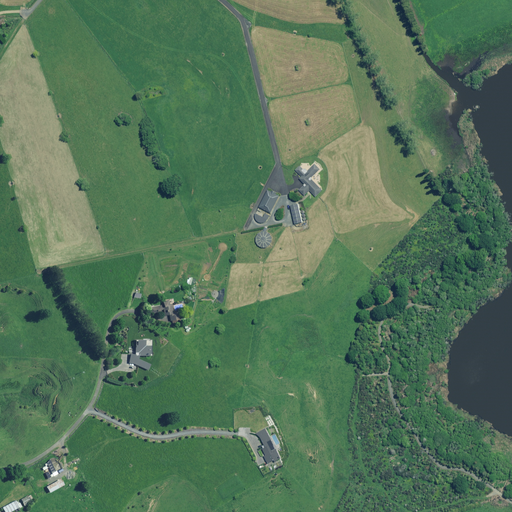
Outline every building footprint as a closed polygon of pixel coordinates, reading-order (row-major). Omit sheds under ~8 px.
[(308,171),(307,169),(303,169),(300,166),(296,170),(303,177),(300,179),(305,184),(304,185),(304,186),(300,190),(305,195),(310,190),(316,196),(322,190),(312,180),(313,178),(312,177),(320,170),(315,164),(308,171)] [(279,196),(268,190),(259,207),(271,213),(279,196)] [(298,204),(291,206),(295,224),(302,222),(298,204)] [(265,214),(264,217),(255,213),(255,214),(255,216),(255,217),(255,218),(255,219),(256,220),(257,221),(258,222),(259,223),(260,223),(261,223),(262,223),(264,223),(265,223),(266,222),(267,221),(268,221),(268,219),(270,216),(265,214)] [(265,231),(264,231),(263,231),(261,232),(260,232),(259,233),(258,234),(257,235),(256,237),(256,238),(256,240),(256,241),(256,242),(257,244),(257,245),(258,246),(260,247),(261,248),(262,248),(264,248),(265,248),(267,248),(268,247),(269,246),(270,245),(271,244),(272,243),(272,241),(272,240),(272,238),(272,237),(271,236),(270,234),(269,233),(268,232),(267,232),(265,231)] [(169,300),(163,302),(164,307),(161,308),(161,305),(149,308),(150,313),(154,312),(154,314),(162,312),(161,310),(163,309),(165,316),(169,315),(171,321),(172,321),(172,323),(180,322),(179,316),(175,317),(174,314),(172,314),(171,312),(173,312),(171,305),(170,305),(169,300)] [(130,354),(129,363),(134,364),(149,370),(151,364),(139,359),(140,356),(150,356),(151,341),(145,340),(137,340),(137,346),(135,346),(135,354),(130,354)] [(266,429),(258,433),(265,445),(262,447),(266,455),(264,456),(268,463),(275,460),(275,462),(281,458),(266,429)] [(50,460),(46,463),(52,474),(50,475),(51,477),(57,474),(50,460)] [(61,482),(60,480),(46,487),(49,493),(64,485),(62,482),(61,482)] [(24,506),(30,503),(27,496),(21,499),(24,506)] [(17,509),(21,507),(20,503),(18,504),(16,500),(13,502),(10,503),(8,505),(5,506),(2,508),(4,511),(10,511),(11,511),(14,510),(17,509)]
